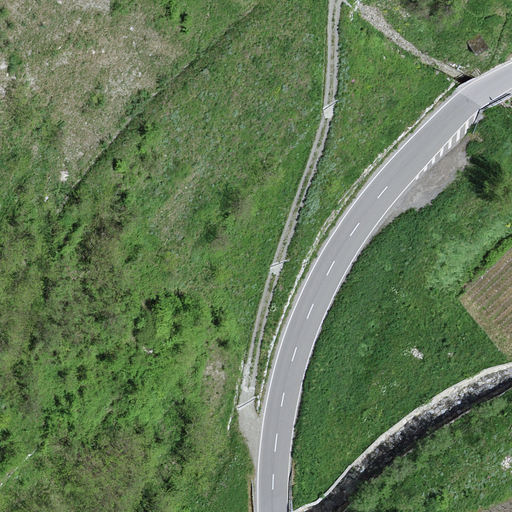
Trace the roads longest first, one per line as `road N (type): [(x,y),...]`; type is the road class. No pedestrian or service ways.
road 1 (tertiary): [(511,75),(461,104),(399,165),(349,233),(288,370),(272,511)]
road 2 (track): [(274,459),(245,419),(279,263),(328,130),(337,0)]
